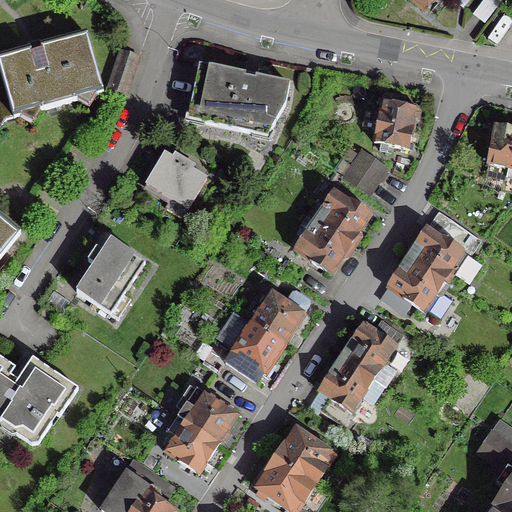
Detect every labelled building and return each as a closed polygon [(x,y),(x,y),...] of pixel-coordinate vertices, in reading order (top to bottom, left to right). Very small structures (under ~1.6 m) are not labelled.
[(409,0),(422,11),(431,0),(409,0)] [(0,123),(2,125),(9,117),(22,113),(33,118),(42,105),(78,96),(90,102),(96,90),(104,87),(87,31),(0,54),(0,123)] [(119,54),(107,90),(124,96),(136,59),(119,54)] [(269,132),(283,107),(287,86),(253,79),(253,83),(243,81),(243,77),(197,68),(187,115),(204,119),(203,126),(250,136),(252,128),(269,132)] [(388,154),(389,148),(406,152),(412,124),(416,121),(418,114),(414,109),(407,107),(403,110),(395,108),(396,101),(394,99),(384,96),(381,98),(372,145),(378,146),(377,152),(388,154)] [(511,132),(493,128),(485,166),(507,171),(505,179),(511,180),(511,132)] [(385,171),(359,155),(351,167),(376,184),(385,171)] [(163,156),(160,160),(144,187),(168,202),(163,210),(180,220),(185,212),(204,180),(190,172),(192,168),(173,157),(171,161),(163,156)] [(368,196),(376,184),(351,167),(343,180),(368,196)] [(358,234),(369,217),(333,193),(318,215),(325,219),(320,227),(352,249),(358,240),(358,234)] [(0,256),(22,228),(0,208),(0,256)] [(439,213),(431,226),(470,252),(473,254),(482,241),(439,213)] [(427,224),(406,254),(450,283),(470,252),(431,226),(427,224)] [(346,258),(352,249),(320,227),(314,235),(308,230),(293,252),(329,277),(340,260),(346,258)] [(86,263),(93,267),(75,294),(108,316),(142,265),(109,243),(101,255),(94,251),(86,263)] [(450,283),(406,254),(385,287),(388,289),(413,305),(426,313),(428,310),(437,295),(439,296),(443,295),(450,283)] [(413,305),(388,289),(380,301),(405,318),(413,305)] [(292,304),(289,308),(269,295),(249,324),(283,346),(302,317),(301,316),(304,312),(303,308),(296,303),(292,304)] [(453,302),(443,295),(439,296),(437,295),(428,310),(442,319),(453,302)] [(379,322),(371,334),(361,327),(348,347),(355,351),(345,365),(372,382),(394,349),(402,337),(379,322)] [(263,376),(283,346),(249,324),(229,353),(231,354),(224,365),(254,385),(262,375),(263,376)] [(12,369),(0,360),(0,423),(3,419),(15,426),(12,430),(14,437),(29,447),(36,446),(49,426),(45,423),(51,415),(57,419),(76,391),(26,358),(19,359),(12,369)] [(349,415),(372,382),(345,365),(340,373),(336,379),(330,374),(317,394),(327,400),(319,413),(344,430),(352,417),(349,415)] [(194,390),(175,419),(216,446),(218,444),(223,443),(227,436),(226,432),(235,417),(202,395),(194,390)] [(196,476),(216,446),(175,419),(165,434),(172,439),(163,453),(196,476)] [(511,431),(498,422),(489,434),(511,449),(511,431)] [(324,471),(332,458),(292,431),(272,460),(306,483),(317,466),(324,471)] [(480,447),(505,464),(511,454),(511,449),(489,434),(480,447)] [(295,499),(306,483),(272,460),(253,489),(286,511),(296,511),(302,504),(295,499)] [(133,463),(99,511),(172,511),(172,509),(166,506),(161,507),(154,502),(156,498),(162,502),(164,502),(173,489),(133,463)] [(511,511),(511,481),(493,510),(496,511),(511,511)]
